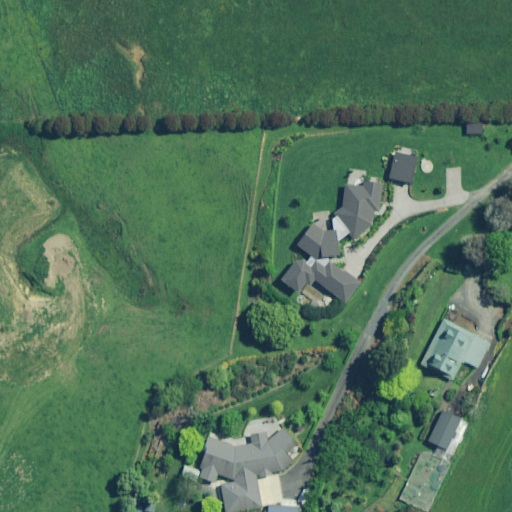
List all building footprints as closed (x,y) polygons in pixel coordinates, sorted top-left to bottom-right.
[(418,151),(397,147),(390,179),(411,184),(418,151)] [(338,257),(338,244),(349,237),(351,241),(373,229),(375,215),(377,215),(381,185),(379,184),(379,179),(366,177),(367,172),(348,170),(342,208),(334,220),(322,212),(297,247),(310,256),(305,263),(298,258),(281,282),(298,294),(304,286),(315,283),(345,304),(360,283),(332,263),(329,263),(329,257),(338,257)] [(422,362),(454,378),(460,365),(462,361),(478,369),(490,344),(442,321),(422,362)] [(460,419),(443,411),(428,442),(445,450),(460,419)] [(292,462),(302,453),(281,429),(271,439),(268,439),(266,431),(248,436),(250,447),(225,442),(206,439),(199,480),(216,482),(217,476),(233,479),(233,483),(220,485),(224,511),(238,511),(260,509),(256,478),(258,474),(261,478),(270,477),(270,473),(280,472),(292,462)]
